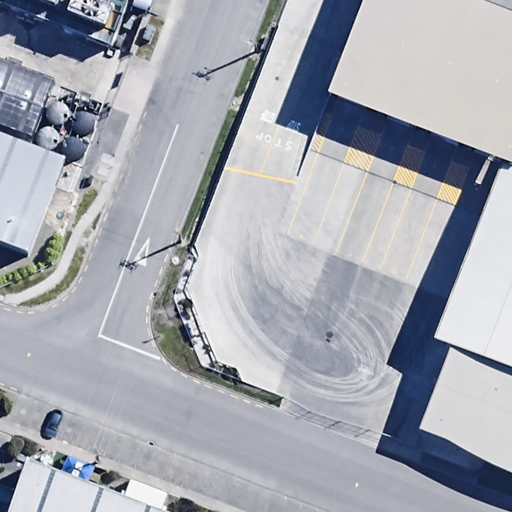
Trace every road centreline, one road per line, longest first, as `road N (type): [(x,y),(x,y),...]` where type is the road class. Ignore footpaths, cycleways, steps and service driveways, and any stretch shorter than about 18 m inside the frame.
road 1 (unclassified): [(229,0),(86,391)]
road 2 (unclassified): [(416,511),(86,391)]
